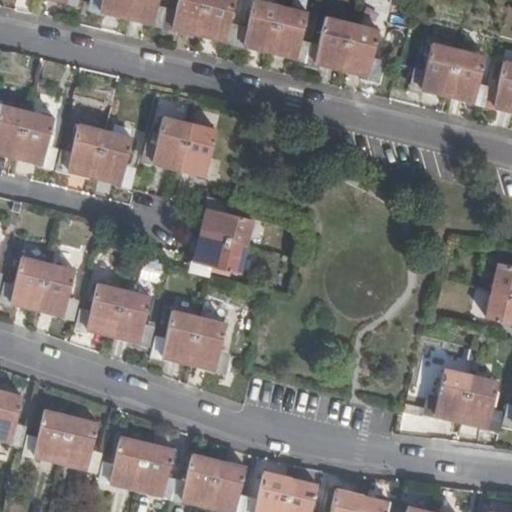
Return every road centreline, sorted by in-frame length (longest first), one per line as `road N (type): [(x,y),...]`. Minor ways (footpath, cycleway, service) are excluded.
road 1 (residential): [(511,474),(263,432),(0,342)]
road 2 (residential): [(0,32),(511,156)]
road 3 (residential): [(154,223),(0,183)]
